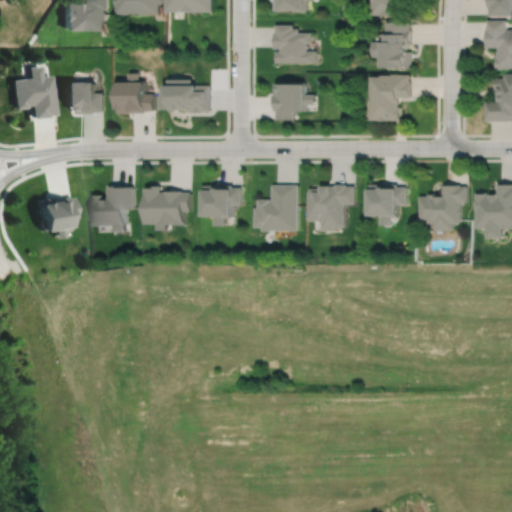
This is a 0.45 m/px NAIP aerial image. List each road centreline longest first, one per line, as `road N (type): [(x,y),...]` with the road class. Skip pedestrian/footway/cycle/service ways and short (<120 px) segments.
road 1 (residential): [(511,147),(81,149)]
road 2 (residential): [(240,148),(239,0)]
road 3 (residential): [(451,0),(450,147)]
